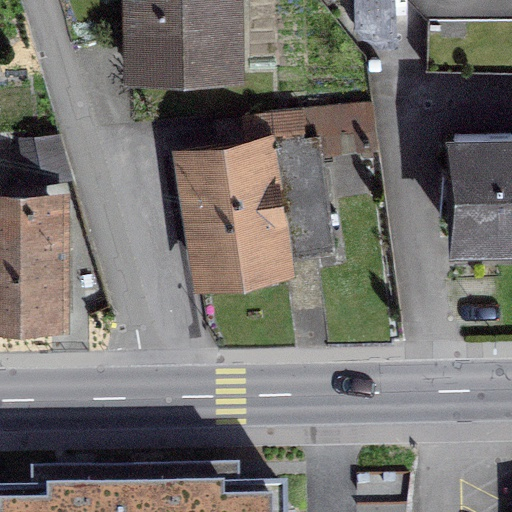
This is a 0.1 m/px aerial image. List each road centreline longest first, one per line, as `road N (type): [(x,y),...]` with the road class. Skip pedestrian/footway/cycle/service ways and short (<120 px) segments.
road 1 (residential): [(149,396),(40,0)]
road 2 (secondary): [(511,391),(149,396)]
road 3 (secondary): [(149,396),(0,399)]
